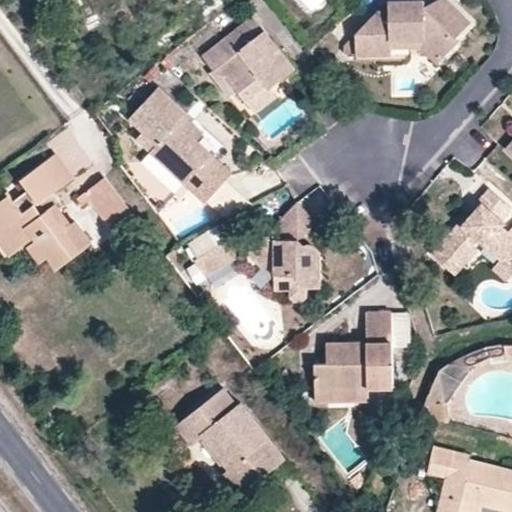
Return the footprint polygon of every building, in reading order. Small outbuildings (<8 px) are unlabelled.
[(388,9),(377,10),(355,33),(345,43),(346,52),(357,50),(357,51),(391,52),(392,44),(391,37),(391,36),(425,36),(444,54),(458,39),(455,37),(470,22),(447,0),(439,0),(430,9),(425,8),(424,0),(389,0),(388,9)] [(203,54),(215,71),(220,67),(238,91),(245,100),(264,86),(267,90),(269,88),(294,69),(253,15),(203,54)] [(436,62),(444,54),(425,36),(391,37),(392,44),(418,44),(436,62)] [(220,67),(215,71),(212,73),(230,97),(238,91),(220,67)] [(202,132),(191,121),(188,124),(181,118),(187,111),(158,84),(130,117),(158,142),(150,149),(184,181),(209,153),(195,139),(202,132)] [(276,97),(269,88),(267,90),(264,86),(245,100),(256,113),(276,97)] [(188,124),(191,121),(194,118),(187,111),(181,118),(188,124)] [(28,189),(13,201),(0,211),(0,216),(5,224),(0,228),(0,229),(15,251),(24,244),(29,239),(37,250),(32,254),(39,263),(48,256),(56,266),(90,240),(75,218),(72,220),(52,193),(72,176),(56,154),(22,180),(28,189)] [(117,194),(102,175),(87,186),(93,194),(105,209),(112,203),(110,199),(117,194)] [(93,194),(87,186),(77,193),(83,201),(93,194)] [(453,271),(476,245),(481,240),(504,260),(509,253),(511,255),(511,233),(505,227),(508,224),(505,219),(511,211),(511,205),(490,187),(479,200),(482,203),(464,223),(461,220),(432,252),(453,271)] [(0,216),(0,211),(13,201),(8,194),(0,199),(0,245),(8,256),(15,251),(0,229),(0,228),(5,224),(0,216)] [(130,210),(117,194),(110,199),(112,203),(105,209),(115,221),(130,210)] [(258,244),(250,253),(261,265),(263,262),(272,273),(274,288),(289,287),(289,294),(294,299),(300,300),(305,295),(305,286),(319,285),(319,249),(303,233),(316,220),(296,200),(271,225),(271,230),(257,233),(258,244)] [(248,234),(250,253),(258,244),(257,233),(248,234)] [(24,244),(32,254),(37,250),(29,239),(24,244)] [(229,240),(196,261),(207,278),(241,257),(229,240)] [(482,250),(476,245),(453,271),(459,277),(482,250)] [(367,314),(365,344),(365,351),(350,351),(350,344),(326,344),(325,363),(313,363),(313,389),(367,389),(393,389),(393,314),(367,314)] [(506,346),(485,349),(488,357),(506,355),(506,346)] [(485,349),(465,357),(470,365),(488,357),(485,349)] [(470,365),(465,357),(439,370),(422,415),(450,423),(449,402),(470,365)] [(224,387),(175,425),(190,445),(202,436),(228,469),(223,472),(240,493),(286,458),(242,401),(237,403),(224,387)] [(367,401),(367,389),(313,389),(312,401),(367,401)] [(511,472),(463,462),(447,458),(450,451),(430,446),(423,474),(442,478),(435,511),(475,511),(478,505),(511,511),(511,472)] [(447,458),(463,462),(464,454),(450,451),(447,458)]
